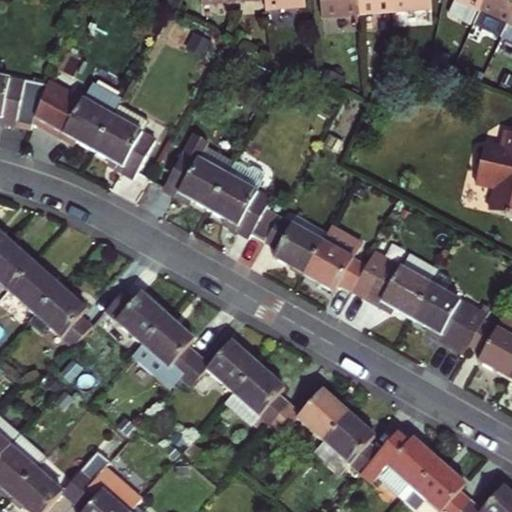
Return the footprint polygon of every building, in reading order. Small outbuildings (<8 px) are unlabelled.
[(362,0),(323,0),(324,14),(363,12),(362,0)] [(362,0),(363,12),(395,9),(393,0),(362,0)] [(436,6),(435,0),(393,0),(395,9),(436,6)] [(450,0),(459,5),(481,15),(488,0),(450,0)] [(511,0),(488,0),(481,15),(510,28),(511,22),(511,0)] [(475,29),(481,15),(459,5),(453,19),(475,29)] [(147,13),(133,13),(133,33),(147,32),(147,13)] [(511,22),(510,28),(503,42),(511,46),(511,22)] [(200,44),(183,35),(177,46),(195,55),(200,44)] [(315,97),(319,89),(291,74),(286,84),(298,90),(299,88),(315,97)] [(0,124),(27,130),(40,88),(27,84),(0,76),(0,124)] [(511,88),(511,81),(505,78),(501,87),(510,92),(511,88)] [(40,88),(42,81),(28,79),(27,84),(40,88)] [(90,156),(113,110),(118,101),(89,85),(81,101),(42,81),(40,88),(27,130),(61,147),(66,150),(69,145),(90,156)] [(90,156),(113,168),(111,172),(116,175),(131,183),(151,146),(137,139),(143,127),(113,110),(90,156)] [(511,136),(501,134),(496,156),(478,152),(470,188),(489,193),(485,212),(511,217),(511,136)] [(186,204),(208,215),(234,168),(206,152),(211,144),(196,135),(162,197),(174,203),(184,208),(186,204)] [(340,149),(330,143),(325,152),(335,158),(340,149)] [(208,215),(231,228),(229,233),(248,243),(270,204),(257,197),(264,183),(264,179),(263,178),(264,175),(255,171),(254,173),(253,173),(248,175),(234,168),(208,215)] [(368,194),(358,188),(352,198),(362,204),(368,194)] [(419,224),(408,218),(398,235),(409,242),(419,224)] [(289,231),(322,250),(327,241),(294,223),(289,231)] [(304,280),(322,250),(289,231),(276,224),(262,248),(278,257),(275,264),(290,272),(304,280)] [(0,282),(3,285),(28,257),(18,248),(2,234),(0,236),(0,282)] [(327,241),(322,250),(304,280),(325,292),(334,297),(337,291),(351,298),(353,296),(365,274),(353,267),(361,253),(330,235),(327,241)] [(29,308),(53,279),(46,272),(28,257),(3,285),(29,308)] [(375,257),(365,274),(353,296),(379,311),(388,316),(391,312),(412,324),(440,277),(410,259),(402,273),(375,257)] [(451,283),(440,277),(412,324),(434,337),(431,341),(441,347),(465,361),(472,351),(486,327),(488,323),(495,312),(489,309),(482,320),(447,299),(453,289),(451,283)] [(73,308),(79,301),(73,297),(53,279),(29,308),(65,339),(84,318),(73,308)] [(136,288),(129,295),(115,282),(97,304),(135,339),(160,311),(148,300),(136,288)] [(182,332),(160,311),(135,339),(172,373),(193,350),(182,340),(186,335),(182,332)] [(498,334),(511,342),(511,328),(504,324),(498,334)] [(511,342),(498,334),(486,327),(472,351),(486,359),(481,367),(491,373),(511,385),(511,383),(511,342)] [(233,334),(208,360),(234,384),(259,357),(249,349),(233,334)] [(185,385),(206,363),(193,350),(172,373),(185,385)] [(279,376),(259,357),(234,384),(271,418),(289,398),(279,389),(285,382),(279,376)] [(298,413),(323,436),(349,409),(339,401),(323,386),(301,409),(289,398),(271,418),(283,429),(298,413)] [(372,440),(376,435),(370,429),(349,409),(323,436),(360,470),(381,449),(372,440)] [(60,481),(70,470),(0,412),(0,430),(8,437),(34,460),(60,481)] [(428,449),(414,436),(411,440),(400,429),(381,449),(360,470),(372,481),(389,464),(414,487),(440,460),(428,449)] [(0,480),(10,489),(34,460),(8,437),(0,446),(0,480)] [(108,463),(99,455),(86,469),(96,477),(108,463)] [(60,481),(34,460),(10,489),(35,510),(60,481)] [(440,460),(414,487),(440,511),(459,511),(469,502),(458,492),(466,484),(459,478),(440,460)] [(86,469),(77,461),(70,470),(60,481),(69,489),(86,469)] [(81,499),(74,506),(80,511),(120,511),(128,504),(96,477),(86,469),(69,489),(81,499)] [(479,511),(511,511),(511,491),(505,484),(479,511)] [(459,511),(479,511),(469,502),(459,511)]
